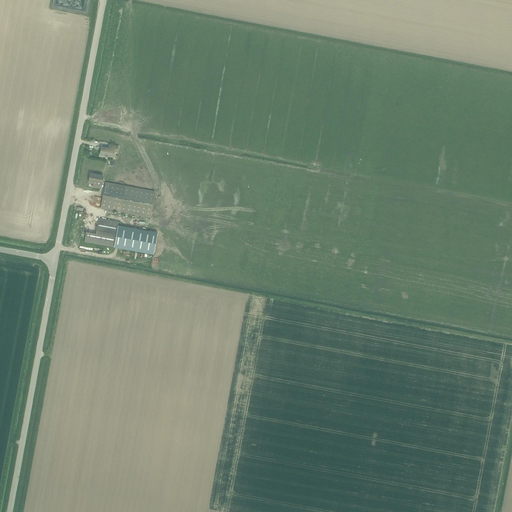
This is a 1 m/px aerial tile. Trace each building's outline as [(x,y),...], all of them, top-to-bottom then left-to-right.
[(102,147),(100,155),(113,158),(114,152),(117,152),(118,147),(109,145),(108,148),(102,147)] [(100,188),(103,176),(91,174),(89,183),(94,183),(93,187),(100,188)] [(101,208),(151,217),(155,192),(106,183),(101,208)] [(86,232),(84,242),(115,247),(119,226),(119,222),(111,220),(105,219),(99,218),(96,234),(86,232)] [(119,226),(115,247),(144,253),(154,254),(158,233),(148,231),(119,226)]
